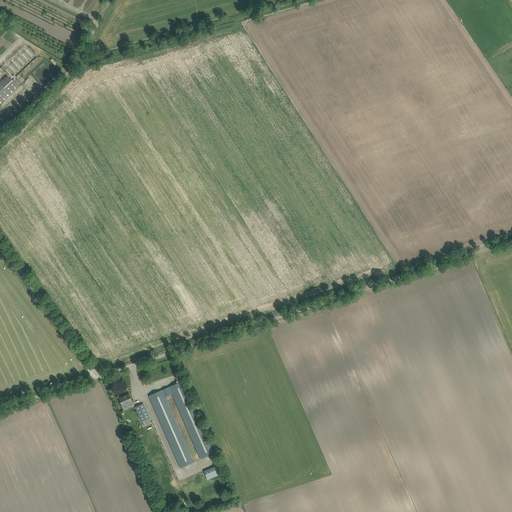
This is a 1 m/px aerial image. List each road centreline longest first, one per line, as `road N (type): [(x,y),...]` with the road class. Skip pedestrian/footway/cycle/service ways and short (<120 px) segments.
road 1 (unclassified): [(94,377),(511,240)]
road 2 (track): [(109,0),(74,66),(307,0)]
road 3 (unclassified): [(94,377),(0,246)]
